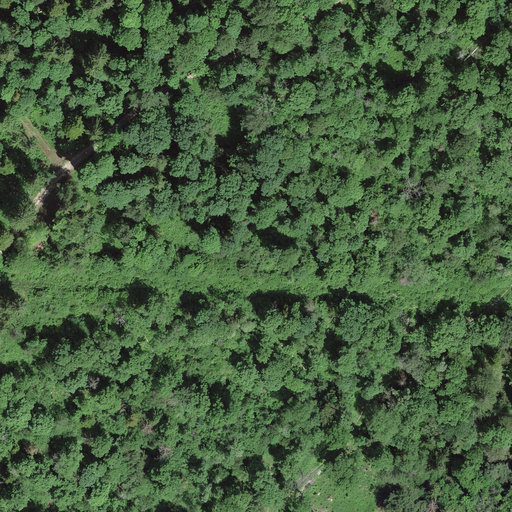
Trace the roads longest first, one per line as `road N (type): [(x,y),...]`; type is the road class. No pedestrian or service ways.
road 1 (track): [(0,255),(101,140),(164,87),(279,24),(351,0)]
road 2 (track): [(278,511),(397,365),(476,316),(511,278)]
